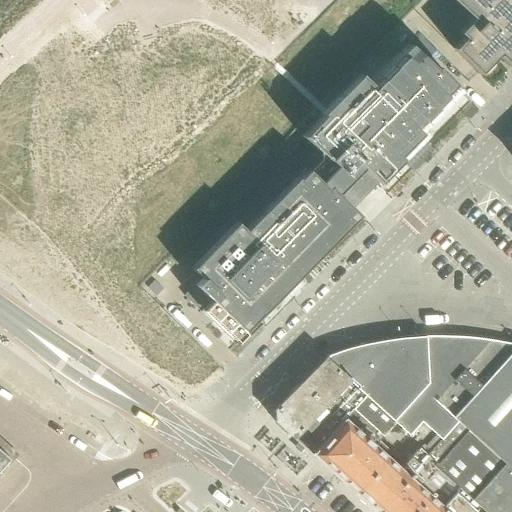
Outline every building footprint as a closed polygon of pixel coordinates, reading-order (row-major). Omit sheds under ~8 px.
[(511,0),(453,0),(472,18),(459,33),(464,37),(452,49),(480,75),(498,56),(506,63),(507,62),(506,60),(511,53),(511,0)] [(261,316),(352,223),(359,217),(354,212),(359,203),(361,204),(367,195),(363,191),(363,190),(460,91),(435,67),(433,68),(408,44),(398,54),(401,57),(372,86),(363,78),(321,119),(319,117),(302,135),(326,158),(311,173),(307,169),(297,179),(299,181),(247,233),(239,226),(182,283),(189,290),(184,294),(236,345),(259,321),(255,317),(259,314),(261,316)] [(363,395),(311,454),(353,491),(354,492),(391,451),(379,440),(395,423),(409,435),(421,422),(441,439),(457,419),(454,415),(511,349),(511,344),(505,343),(482,339),(459,337),(455,337),(433,337),(411,338),(388,341),(368,344),(348,349),(329,356),(326,358),(349,381),(363,395)] [(435,461),(420,478),(444,500),(456,487),(483,511),(510,511),(511,510),(511,349),(454,415),(457,419),(441,439),(428,453),(435,461)] [(326,358),(274,411),(275,422),(278,425),(296,441),(315,421),(312,419),(349,381),(326,358)] [(315,421),(296,441),(311,454),(363,395),(349,381),(312,419),(315,421)] [(391,451),(354,492),(375,511),(428,453),(420,446),(404,462),(391,451)] [(0,469),(9,460),(0,452),(0,469)] [(428,453),(375,511),(433,511),(440,504),(444,500),(420,478),(435,461),(428,453)] [(440,504),(433,511),(483,511),(456,487),(444,500),(440,504)]
